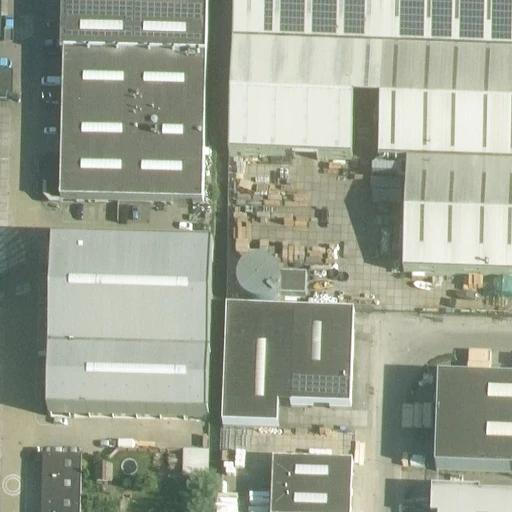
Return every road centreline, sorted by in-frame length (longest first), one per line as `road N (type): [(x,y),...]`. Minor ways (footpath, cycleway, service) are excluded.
road 1 (unclassified): [(10,511),(28,0)]
road 2 (unclassified): [(386,511),(391,369),(422,340),(511,342)]
